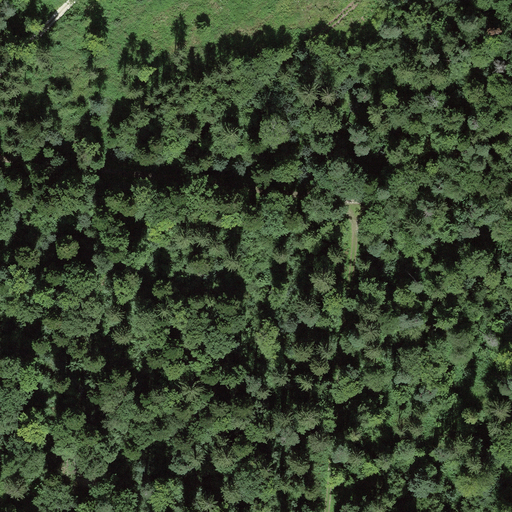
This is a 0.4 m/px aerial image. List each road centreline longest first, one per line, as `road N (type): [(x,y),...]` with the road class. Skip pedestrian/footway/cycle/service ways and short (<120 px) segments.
road 1 (track): [(511,180),(356,199),(0,155)]
road 2 (track): [(325,511),(356,199)]
